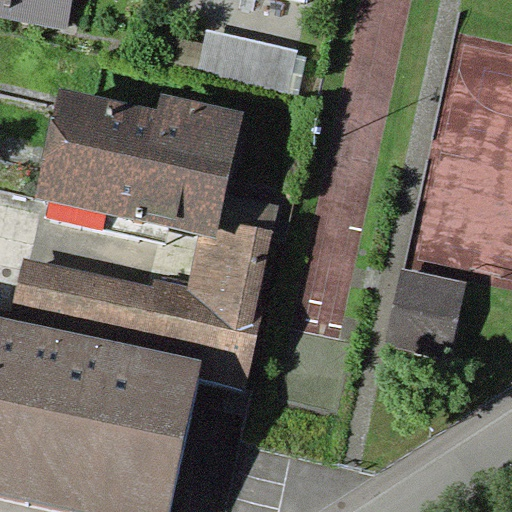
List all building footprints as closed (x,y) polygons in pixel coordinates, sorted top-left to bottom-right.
[(309,0),(221,0),(221,2),(306,19),(309,0)] [(300,52),(209,32),(200,72),(292,92),(300,52)] [(154,109),(60,87),(35,196),(198,234),(216,238),(221,212),(245,111),(159,91),(154,109)] [(24,258),(10,319),(201,362),(197,381),(247,392),(284,226),(221,212),(216,238),(198,234),(187,285),(154,278),(151,287),(24,258)] [(472,300),(406,287),(389,371),(455,384),(472,300)] [(0,316),(0,493),(83,511),(166,511),(197,381),(201,362),(10,319),(0,316)]
